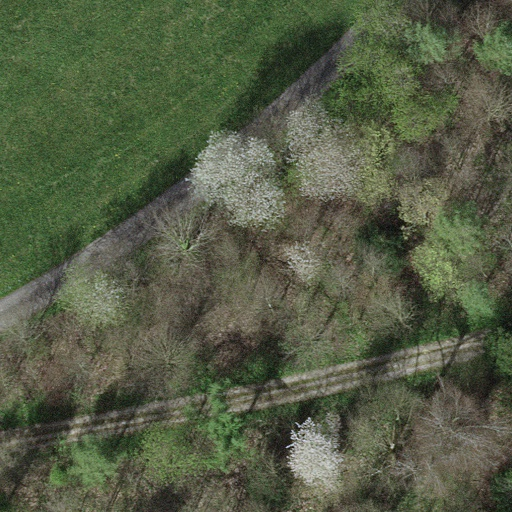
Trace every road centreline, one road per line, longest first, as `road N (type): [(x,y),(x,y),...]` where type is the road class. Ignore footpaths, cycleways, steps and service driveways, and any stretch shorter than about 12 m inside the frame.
road 1 (track): [(0,371),(59,348),(289,180),(455,0)]
road 2 (track): [(511,336),(0,437)]
